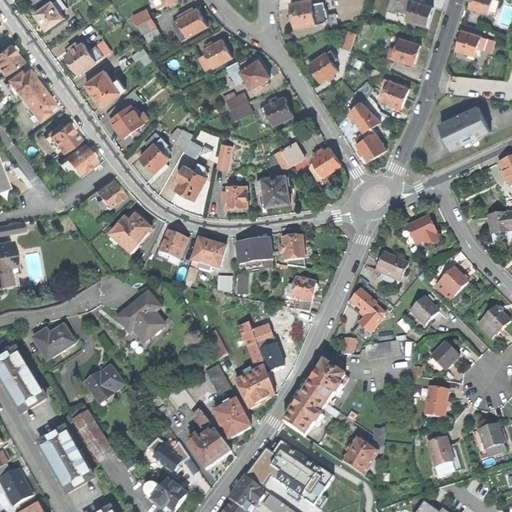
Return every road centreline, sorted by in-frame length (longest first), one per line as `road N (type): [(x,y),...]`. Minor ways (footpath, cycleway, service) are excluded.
road 1 (residential): [(375,197),(336,216),(237,229),(187,222),(154,206),(0,0)]
road 2 (residential): [(206,511),(313,355),(375,197)]
road 3 (residential): [(375,197),(422,109),(457,0)]
road 4 (residential): [(375,197),(267,37)]
road 5 (residential): [(435,183),(475,253),(511,289)]
road 6 (residential): [(66,511),(0,399)]
